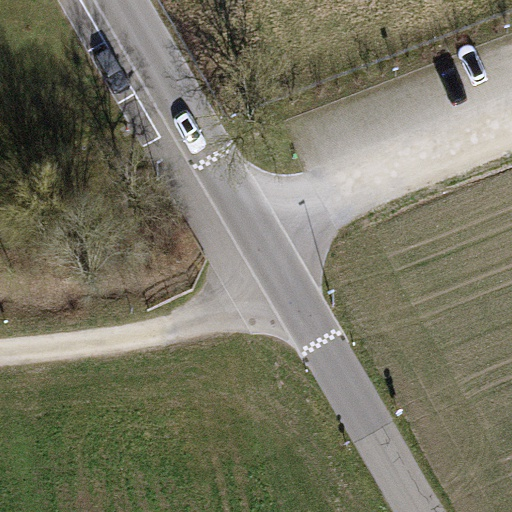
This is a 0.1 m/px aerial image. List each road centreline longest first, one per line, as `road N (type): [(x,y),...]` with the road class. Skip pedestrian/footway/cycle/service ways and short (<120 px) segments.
road 1 (unclassified): [(268,255),(420,511)]
road 2 (residential): [(116,0),(268,255)]
road 3 (track): [(268,255),(179,329),(0,353)]
